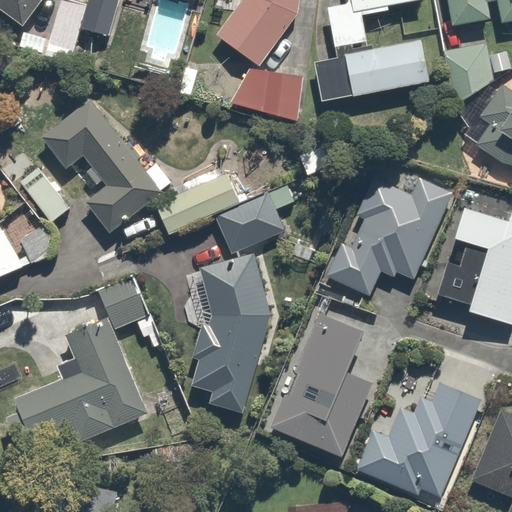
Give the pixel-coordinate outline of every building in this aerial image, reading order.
[(0,0),(0,10),(17,25),(37,0),(0,0)] [(71,0),(56,0),(50,47),(77,51),(80,30),(108,34),(112,0),(83,0),(84,2),(71,0)] [(239,0),(211,31),(257,65),(300,19),(301,0),(239,0)] [(330,58),(310,61),(316,98),(423,83),(418,45),(364,53),(358,8),(396,0),(348,0),(348,1),(322,5),(330,58)] [(511,0),(441,0),(446,29),(483,24),(479,0),(497,0),(501,19),(511,17),(511,0)] [(303,76),(243,66),(237,106),(296,116),(303,76)] [(511,81),(474,144),(511,166),(511,81)] [(107,185),(84,202),(104,228),(158,186),(88,96),(36,135),(59,164),(79,148),(107,185)] [(39,158),(12,177),(43,220),(70,201),(39,158)] [(219,166),(153,199),(166,226),(232,194),(219,166)] [(409,198),(366,176),(321,268),(365,290),(374,271),(403,285),(451,188),(421,174),(409,198)] [(281,186),(208,214),(222,250),(295,221),(281,186)] [(503,221),(461,204),(449,232),(485,246),(460,307),(509,327),(511,319),(511,202),(503,221)] [(0,268),(22,256),(5,227),(0,229),(0,268)] [(194,266),(204,308),(187,384),(202,388),(200,398),(240,406),(260,313),(248,254),(194,266)] [(82,373),(11,400),(30,449),(136,408),(105,328),(142,313),(128,277),(93,290),(101,311),(63,325),(82,373)] [(340,371),(359,328),(312,308),(261,427),(328,456),(361,380),(340,371)] [(385,438),(373,432),(357,464),(410,490),(413,484),(429,493),(477,397),(441,379),(432,398),(418,392),(409,410),(401,406),(385,438)] [(511,511),(511,412),(499,407),(467,478),(509,497),(502,511),(511,511)] [(114,511),(120,492),(61,476),(50,511),(114,511)]
